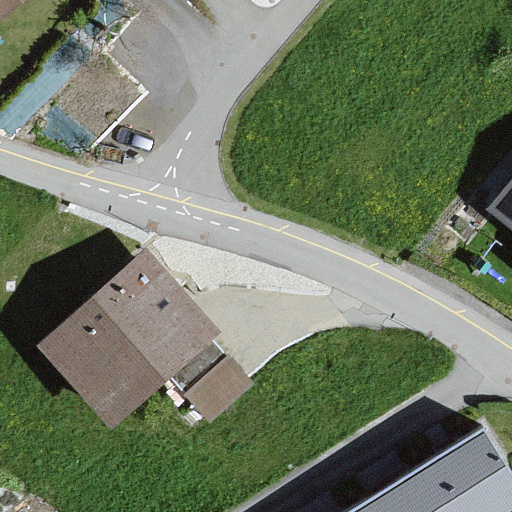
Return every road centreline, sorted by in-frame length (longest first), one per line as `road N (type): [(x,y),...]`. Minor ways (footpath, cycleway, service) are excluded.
road 1 (residential): [(511,371),(321,268),(0,161)]
road 2 (residential): [(290,511),(511,377)]
